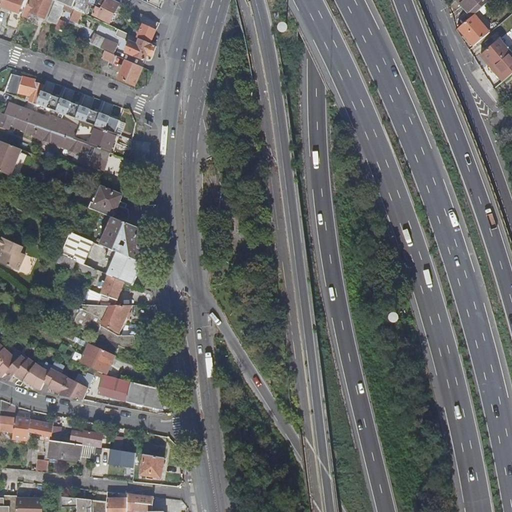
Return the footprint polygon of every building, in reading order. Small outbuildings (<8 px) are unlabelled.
[(7,26),(17,30),(22,16),(22,15),(20,14),(23,8),(25,9),(27,0),(3,0),(0,8),(11,12),(7,26)] [(22,15),(22,16),(28,18),(30,14),(44,20),(52,1),(50,0),(27,0),(25,9),(22,15)] [(72,9),(75,0),(50,0),(52,1),(55,2),(64,6),(72,9)] [(75,0),(72,9),(85,15),(90,2),(85,0),(75,0)] [(110,23),(120,3),(113,0),(92,0),(91,4),(97,7),(93,15),(110,23)] [(457,0),(467,11),(471,7),(477,13),(489,0),(457,0)] [(48,21),(57,24),(64,6),(55,2),(48,21)] [(471,7),(467,11),(472,17),(475,15),(477,13),(471,7)] [(472,17),(459,28),(464,34),(472,44),(474,46),(490,32),(475,15),(472,17)] [(149,17),(147,22),(157,28),(160,22),(149,17)] [(132,35),(151,44),(154,37),(156,31),(144,25),(141,30),(135,28),(132,35)] [(95,34),(91,44),(105,50),(114,54),(118,44),(95,34)] [(152,56),(156,46),(151,44),(132,35),(128,34),(125,40),(129,41),(124,51),(144,60),(147,53),(152,56)] [(472,44),(464,34),(462,36),(470,46),(472,44)] [(480,56),(487,64),(503,52),(495,43),(480,56)] [(503,52),(487,64),(502,82),(511,74),(511,54),(507,48),(503,52)] [(112,68),(118,56),(114,54),(105,50),(100,63),(99,67),(106,70),(107,66),(112,68)] [(135,85),(143,67),(127,60),(124,66),(121,65),(119,68),(122,69),(121,72),(118,78),(135,85)] [(43,91),(44,89),(32,86),(33,82),(13,75),(7,93),(20,98),(21,92),(29,94),(33,95),(31,102),(39,105),(43,91)] [(125,122),(43,91),(39,105),(83,121),(119,134),(119,135),(125,122)] [(32,123),(34,116),(20,111),(17,118),(32,123)] [(17,118),(1,112),(0,113),(0,120),(2,121),(0,126),(11,131),(13,127),(27,132),(44,140),(45,145),(50,147),(53,144),(70,150),(71,155),(76,157),(79,154),(83,155),(86,143),(66,136),(66,137),(31,124),(17,118)] [(86,143),(112,153),(119,134),(83,121),(78,133),(53,123),(54,121),(35,114),(34,116),(32,123),(66,136),(86,143)] [(66,136),(32,123),(31,124),(66,137),(66,136)] [(23,150),(1,141),(0,143),(0,171),(12,177),(23,150)] [(111,154),(96,148),(93,156),(109,161),(111,154)] [(96,204),(102,187),(99,186),(92,202),(96,204)] [(113,217),(127,223),(130,216),(129,209),(126,208),(127,204),(120,201),(122,195),(102,187),(96,204),(92,202),(90,208),(100,212),(113,217)] [(81,204),(70,200),(67,206),(78,210),(81,204)] [(81,204),(78,210),(97,218),(100,212),(90,208),(81,204)] [(144,263),(138,228),(127,223),(113,217),(101,245),(109,248),(144,263)] [(84,264),(93,241),(71,232),(59,262),(95,277),(98,270),(84,264)] [(3,238),(0,243),(0,248),(3,249),(0,255),(0,262),(18,270),(25,254),(21,252),(23,246),(3,238)] [(141,264),(144,263),(109,248),(106,256),(114,260),(108,274),(133,285),(141,264)] [(112,306),(115,306),(124,282),(109,276),(106,283),(100,284),(99,286),(104,289),(98,306),(110,307),(112,306)] [(110,307),(98,306),(59,304),(62,317),(98,334),(101,326),(102,324),(106,317),(110,307)] [(119,336),(132,306),(115,306),(112,306),(107,317),(106,317),(102,324),(101,326),(119,336)] [(135,336),(139,336),(137,324),(126,326),(122,336),(135,336)] [(122,336),(119,336),(101,326),(98,334),(132,350),(136,342),(135,336),(122,336)] [(107,374),(115,355),(91,345),(81,340),(79,344),(88,348),(81,363),(107,374)] [(0,373),(2,376),(7,371),(33,389),(34,385),(41,389),(44,382),(50,385),(49,388),(61,394),(60,395),(76,398),(77,397),(83,400),(94,377),(88,373),(86,378),(78,374),(74,382),(59,375),(63,366),(54,361),(51,366),(44,363),(41,369),(23,353),(20,356),(15,351),(12,355),(0,343),(0,373)] [(98,395),(163,410),(159,389),(103,375),(98,395)] [(54,426),(2,416),(1,419),(1,431),(14,433),(13,439),(28,441),(29,433),(40,435),(39,441),(45,442),(44,448),(47,451),(46,461),(51,461),(51,456),(52,441),(53,429),(54,426)] [(53,429),(52,441),(61,443),(62,431),(53,429)] [(82,446),(96,448),(101,448),(103,435),(85,432),(84,434),(73,432),(71,444),(82,446)] [(122,452),(124,440),(115,438),(113,450),(122,452)] [(52,441),(51,456),(81,461),(81,456),(82,446),(71,444),(61,443),(52,441)] [(81,456),(95,458),(96,448),(82,446),(81,456)] [(132,469),(134,453),(122,452),(113,450),(112,450),(111,452),(99,449),(97,463),(109,465),(132,469)] [(165,459),(145,456),(141,475),(161,479),(165,459)] [(40,460),(39,472),(50,473),(51,461),(46,461),(40,460)] [(94,463),(91,478),(107,480),(109,465),(97,463),(94,463)] [(128,500),(127,511),(164,511),(165,511),(152,511),(154,497),(128,494),(128,500)] [(17,511),(18,500),(18,497),(9,497),(9,499),(0,498),(0,511),(17,511)] [(108,511),(108,503),(81,503),(81,499),(63,497),(63,508),(78,508),(78,511),(108,511)] [(44,511),(44,499),(18,500),(17,511),(44,511)] [(108,511),(127,511),(128,500),(108,499),(108,503),(108,511)]
